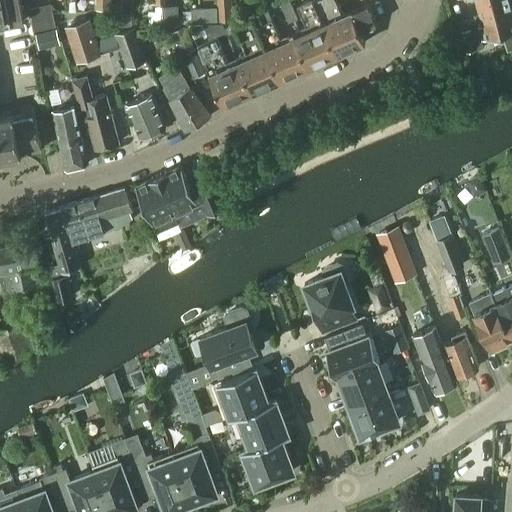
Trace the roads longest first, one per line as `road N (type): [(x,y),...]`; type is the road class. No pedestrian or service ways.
road 1 (residential): [(0,204),(183,148),(367,69),(398,47),(419,0)]
road 2 (residential): [(348,496),(444,453),(511,402)]
road 3 (residential): [(348,496),(295,353)]
